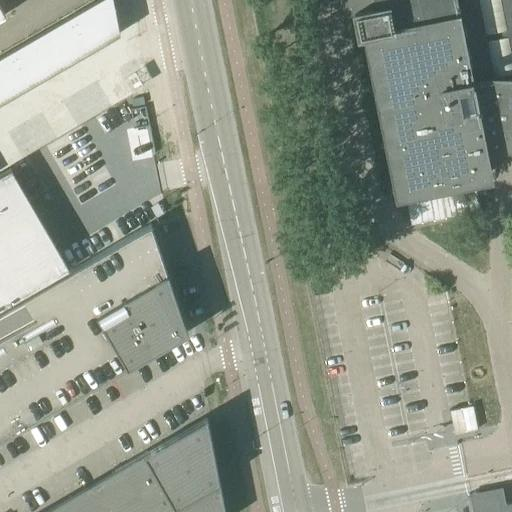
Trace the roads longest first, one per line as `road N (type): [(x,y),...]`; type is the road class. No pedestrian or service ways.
road 1 (tertiary): [(264,354),(192,0)]
road 2 (unclassified): [(264,354),(214,365),(0,488)]
road 3 (tertiary): [(296,511),(264,354)]
